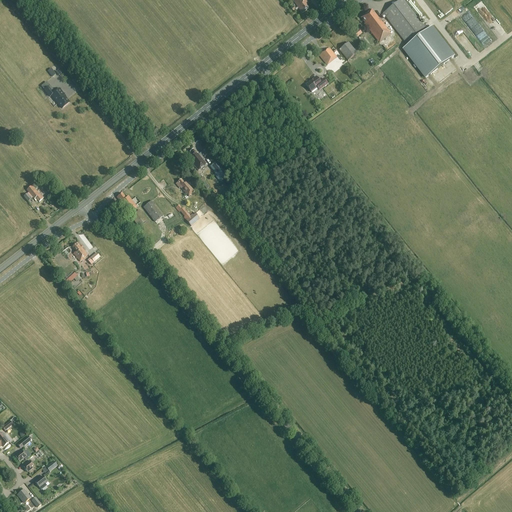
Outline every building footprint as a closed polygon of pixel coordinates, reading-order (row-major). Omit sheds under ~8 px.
[(306,5),(309,3),(306,0),(291,0),(292,0),(302,14),(308,9),(306,5)] [(431,27),(427,31),(403,0),(401,0),(383,14),(383,15),(379,18),(372,10),(361,19),(365,25),(364,25),(379,44),(391,35),(380,20),(384,16),(407,46),(403,49),(425,78),(454,56),(431,27)] [(453,21),(447,27),(454,35),(461,30),(453,21)] [(493,32),(496,38),(505,34),(501,27),(493,32)] [(357,38),(359,36),(361,34),(358,30),(353,34),(357,38)] [(365,48),(368,45),(362,38),(359,40),(365,48)] [(348,44),(339,51),(348,61),(357,54),(348,44)] [(327,66),(337,58),(329,49),(329,50),(329,49),(319,56),(327,66)] [(51,69),(47,72),(52,77),(56,75),(51,69)] [(151,77),(159,88),(165,83),(156,73),(151,77)] [(316,77),(312,80),(312,81),(306,86),(311,93),(318,88),(320,90),(327,85),(323,79),(319,82),(316,77)] [(52,96),(62,109),(69,103),(65,97),(59,89),(55,93),(46,82),(41,86),(50,97),(52,96)] [(165,84),(159,87),(162,93),(168,89),(165,84)] [(329,84),(324,88),(328,93),(333,88),(329,84)] [(148,93),(153,98),(158,93),(153,88),(148,93)] [(197,154),(193,150),(190,152),(191,154),(188,156),(191,160),(190,161),(198,171),(206,164),(198,154),(197,154)] [(221,181),(229,174),(218,161),(210,167),(214,172),(221,181)] [(186,183),(185,183),(184,184),(181,180),(178,183),(176,185),(179,189),(180,188),(186,195),(186,194),(189,197),(194,193),(193,192),(194,192),(186,183)] [(39,195),(34,189),(31,186),(26,191),(34,200),(35,199),(39,203),(42,200),(41,200),(43,198),(40,195),(39,195)] [(129,214),(137,207),(128,196),(125,198),(122,194),(116,198),(129,214)] [(155,223),(163,216),(152,201),(143,208),(155,223)] [(179,206),(176,208),(175,208),(179,213),(180,212),(184,217),(188,214),(183,209),(182,209),(179,206)] [(138,227),(147,220),(140,211),(131,218),(138,227)] [(184,217),(184,218),(191,227),(200,219),(194,213),(195,214),(193,216),(192,215),(190,217),(188,214),(184,217)] [(163,223),(166,227),(177,220),(174,215),(163,223)] [(81,247),(77,243),(72,247),(76,252),(74,254),(80,262),(88,255),(82,249),(84,247),(82,246),(81,247)] [(97,254),(91,259),(94,263),(100,258),(97,254)] [(74,273),(65,282),(68,285),(74,279),(77,277),(77,276),(74,273)] [(2,428),(5,432),(13,425),(10,422),(2,428)] [(0,445),(1,446),(1,445),(3,447),(9,442),(2,434),(0,435),(0,445)] [(17,445),(20,449),(25,446),(30,442),(27,438),(17,445)] [(27,451),(22,451),(15,457),(19,462),(24,459),(25,461),(31,456),(27,451)] [(53,461),(45,467),(50,472),(57,466),(53,461)] [(27,473),(34,467),(30,462),(23,467),(27,473)] [(43,477),(35,483),(39,488),(47,482),(43,477)] [(30,498),(24,491),(18,496),(24,503),(30,498)] [(38,508),(41,505),(35,498),(32,501),(38,508)]
